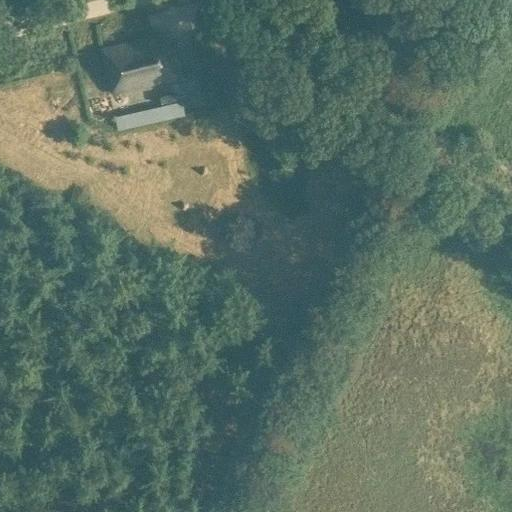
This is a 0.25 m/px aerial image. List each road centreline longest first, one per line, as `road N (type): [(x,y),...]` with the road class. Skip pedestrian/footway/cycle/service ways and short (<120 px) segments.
road 1 (track): [(511,197),(222,0)]
road 2 (track): [(0,28),(125,0)]
